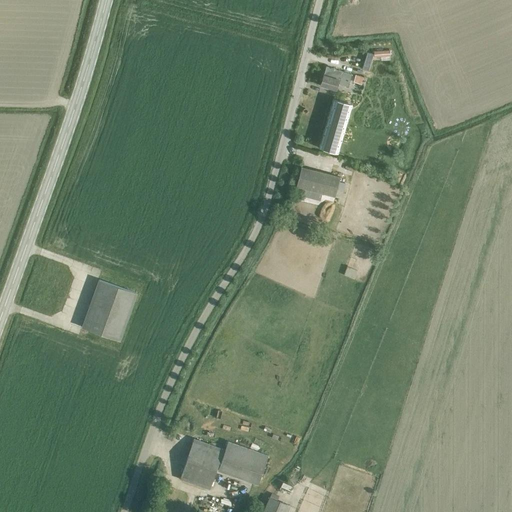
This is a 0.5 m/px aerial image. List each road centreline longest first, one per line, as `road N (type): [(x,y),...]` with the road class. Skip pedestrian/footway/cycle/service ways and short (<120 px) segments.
road 1 (unclassified): [(125,511),(179,362),(265,209),(319,0)]
road 2 (tertiary): [(0,313),(107,0)]
